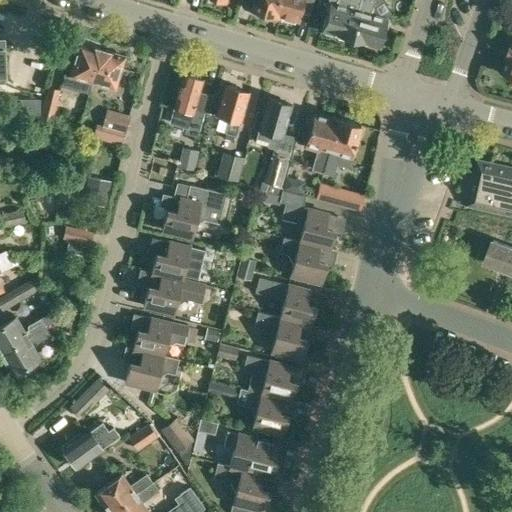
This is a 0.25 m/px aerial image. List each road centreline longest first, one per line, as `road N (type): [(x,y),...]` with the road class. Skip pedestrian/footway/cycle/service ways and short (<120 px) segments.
road 1 (residential): [(1,422),(69,380),(92,345),(171,22)]
road 2 (residential): [(402,91),(171,22)]
road 3 (residential): [(300,511),(364,290)]
road 4 (residential): [(364,290),(420,97)]
road 5 (residential): [(511,342),(364,290)]
